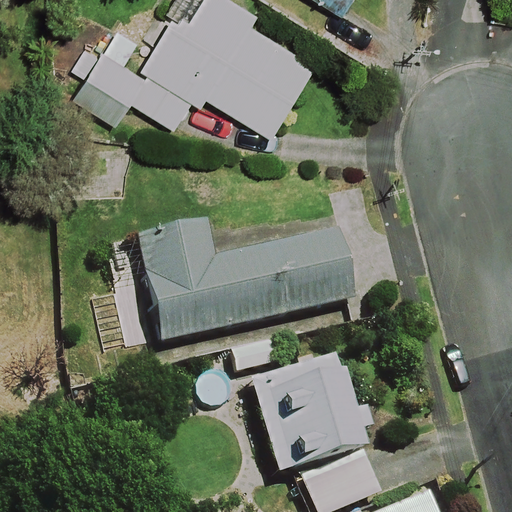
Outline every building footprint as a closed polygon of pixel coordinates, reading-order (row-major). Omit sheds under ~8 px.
[(202,113),(209,100),(273,136),(313,67),(247,29),(254,16),(226,0),(178,0),(136,75),(101,56),(75,101),(116,125),(129,103),(176,130),(188,108),(202,113)] [(350,0),(316,0),(341,15),(350,0)] [(347,306),(331,231),(208,258),(202,228),(133,243),(156,348),(347,306)] [(243,387),(271,481),(292,475),(303,511),(342,511),(371,503),(328,361),(243,387)] [(431,511),(425,496),(386,511),(431,511)]
